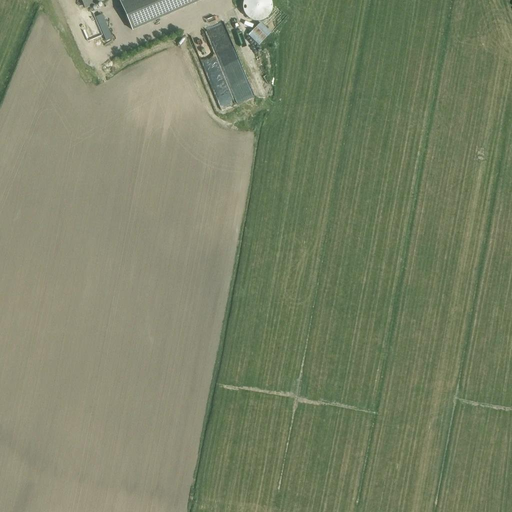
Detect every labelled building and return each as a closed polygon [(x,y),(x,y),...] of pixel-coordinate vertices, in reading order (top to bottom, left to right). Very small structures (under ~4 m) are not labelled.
[(118,0),(132,30),(201,0),(118,0)] [(242,8),(243,13),(246,17),(250,20),(255,22),(260,21),(265,19),(269,16),(271,11),(272,5),(270,0),(243,0),(242,3),(242,8)] [(240,100),(255,94),(224,21),(210,27),(240,100)] [(260,23),(252,31),(262,42),(271,34),(260,23)] [(234,103),(216,56),(206,59),(224,107),(234,103)]
